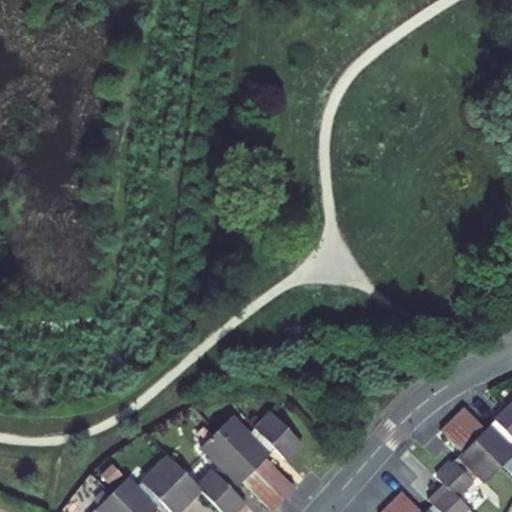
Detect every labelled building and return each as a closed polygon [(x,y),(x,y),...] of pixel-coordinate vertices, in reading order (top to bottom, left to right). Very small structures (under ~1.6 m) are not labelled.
[(452,406),(440,417),(486,464),(502,449),(496,442),(490,437),(496,432),(501,437),(511,426),(511,414),(497,400),(471,425),(452,406)] [(249,421),(250,422),(284,450),(296,439),(265,406),(249,421)] [(280,454),(284,450),(250,422),(253,426),(247,433),(242,428),(226,411),(211,425),(276,494),(287,485),(257,453),(262,448),(258,444),(264,437),(280,454)] [(470,479),(486,464),(440,417),(429,428),(448,447),(444,452),(448,457),(441,463),(437,458),(424,472),(429,478),(444,493),(458,479),(452,473),(458,467),(464,473),(470,479)] [(249,421),(242,428),(247,433),(253,426),(250,422),(249,421)] [(265,505),(276,494),(211,425),(194,441),(211,458),(215,463),(210,468),(205,463),(190,478),(197,485),(222,511),(237,497),(225,484),(220,479),(226,474),(231,478),(236,474),(265,505)] [(490,437),(496,442),(501,437),(496,432),(490,437)] [(264,437),(258,444),(262,448),(269,442),(264,437)] [(444,452),(437,458),(441,463),(448,457),(444,452)] [(166,511),(168,511),(173,508),(197,485),(190,478),(167,453),(137,482),(141,485),(135,492),(131,488),(120,477),(104,493),(123,511),(144,511),(150,507),(145,503),(152,497),(156,502),(166,511)] [(211,458),(205,463),(210,468),(215,463),(211,458)] [(452,473),(458,479),(464,473),(458,467),(452,473)] [(226,474),(220,479),(225,484),(231,478),(226,474)] [(380,500),(390,511),(449,511),(455,506),(444,493),(429,478),(413,493),(424,504),(419,509),(414,505),(410,509),(391,489),(380,500)] [(137,482),(131,488),(135,492),(141,485),(137,482)] [(123,511),(104,493),(89,507),(94,511),(123,511)] [(145,503),(150,507),(156,502),(152,497),(145,503)] [(369,511),(390,511),(380,500),(368,511),(369,511)] [(420,500),(414,505),(419,509),(424,504),(420,500)]
